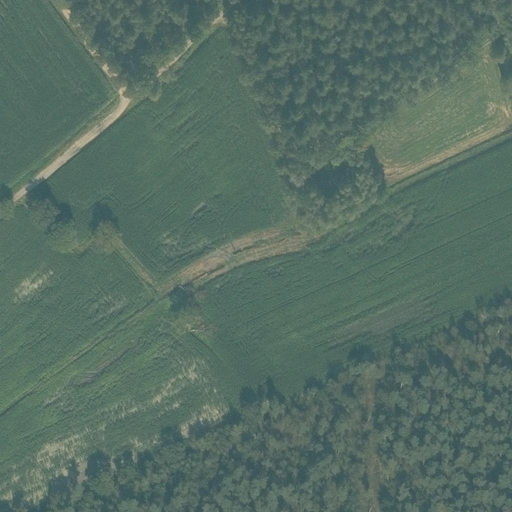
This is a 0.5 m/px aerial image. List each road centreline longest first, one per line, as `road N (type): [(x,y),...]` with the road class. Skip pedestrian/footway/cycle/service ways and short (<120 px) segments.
road 1 (track): [(229,1),(279,139),(293,146),(363,130),(511,25)]
road 2 (track): [(0,213),(128,98)]
road 3 (track): [(128,98),(229,1)]
road 4 (track): [(128,98),(55,0)]
